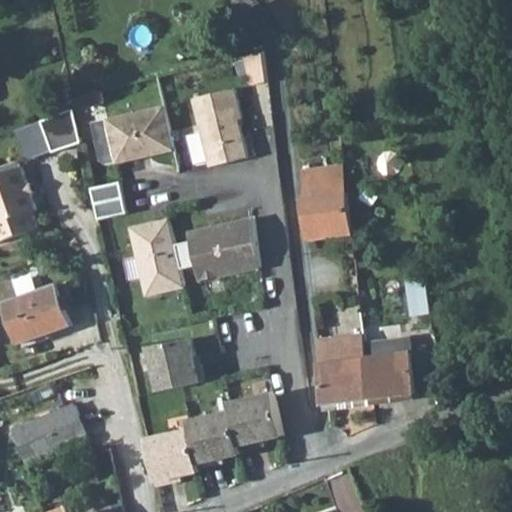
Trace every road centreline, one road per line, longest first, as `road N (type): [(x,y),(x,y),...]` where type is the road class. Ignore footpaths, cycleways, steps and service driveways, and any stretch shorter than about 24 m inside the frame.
road 1 (residential): [(306,474),(265,183),(198,199)]
road 2 (residential): [(140,511),(84,233),(50,189)]
road 3 (residential): [(306,474),(511,387)]
